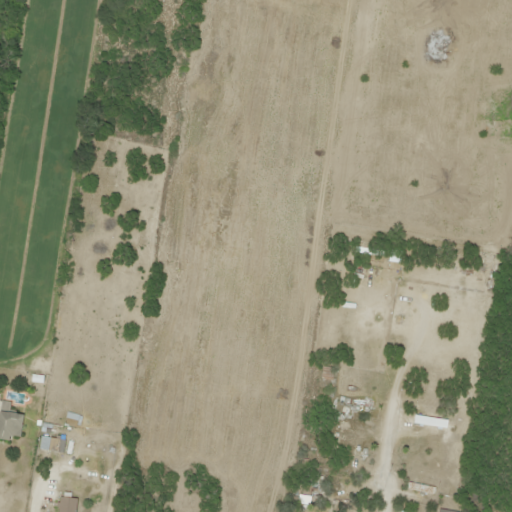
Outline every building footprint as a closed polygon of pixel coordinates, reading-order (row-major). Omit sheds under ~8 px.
[(333,368),(322,367),(320,380),(332,381),(333,368)] [(11,436),(20,437),(23,414),(0,410),(0,439),(10,441),(11,436)] [(444,427),(445,420),(415,417),(415,424),(444,427)] [(65,439),(40,437),(39,450),(63,452),(65,439)] [(408,487),(431,494),(433,489),(409,482),(408,487)] [(75,511),(75,497),(58,497),(57,511),(75,511)]
